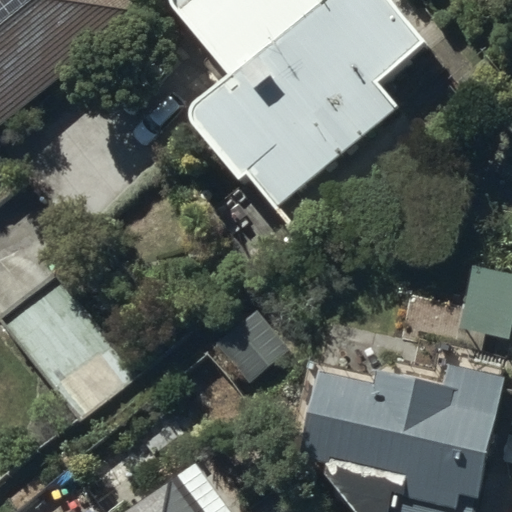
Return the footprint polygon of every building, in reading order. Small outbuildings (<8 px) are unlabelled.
[(0,0),(0,130),(148,15),(135,0),(0,0)] [(181,0),(181,6),(236,74),(200,106),(198,117),(203,126),(247,180),(252,176),(283,211),(404,103),(385,82),(430,45),(432,40),(399,0),(181,0)] [(511,272),(475,265),(463,330),(511,339),(511,272)] [(64,268),(1,317),(77,416),(141,367),(64,268)] [(310,460),(333,464),(334,475),(360,511),(472,511),(475,502),(482,504),(506,379),(496,377),(498,368),(446,358),(441,383),(386,372),(384,383),(328,372),(327,377),(309,374),(297,443),(313,446),(310,460)] [(0,484),(2,482),(0,479),(0,466),(17,452),(0,431),(0,484)] [(80,511),(79,510),(76,511),(235,511),(200,464),(146,505),(141,499),(124,511),(104,511),(102,511),(80,511)]
